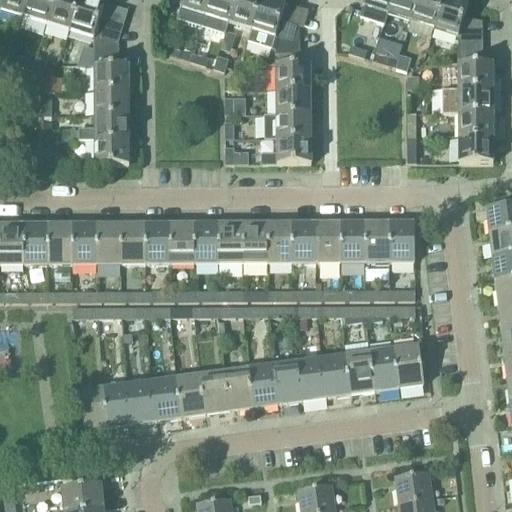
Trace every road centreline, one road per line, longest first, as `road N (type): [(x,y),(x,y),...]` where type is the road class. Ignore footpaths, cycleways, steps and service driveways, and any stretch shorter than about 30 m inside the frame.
road 1 (residential): [(153,511),(149,480),(168,455),(472,412)]
road 2 (residential): [(446,195),(472,412)]
road 3 (residential): [(146,200),(137,0)]
road 4 (residential): [(331,198),(326,0)]
road 5 (residential): [(146,200),(331,198)]
road 6 (residential): [(0,202),(146,200)]
